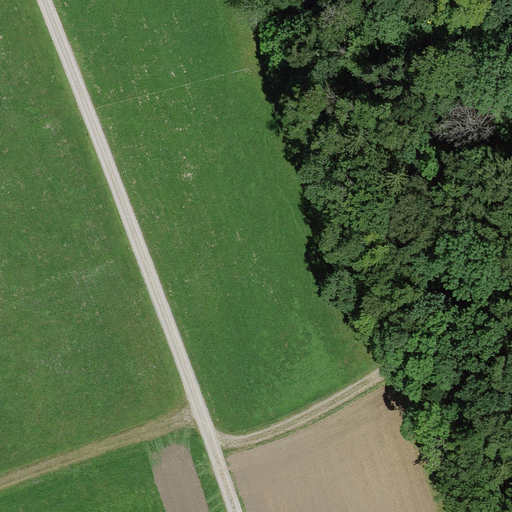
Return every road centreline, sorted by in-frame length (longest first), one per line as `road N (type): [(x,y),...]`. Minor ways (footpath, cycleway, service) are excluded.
road 1 (track): [(41,0),(233,511)]
road 2 (track): [(198,404),(0,479)]
